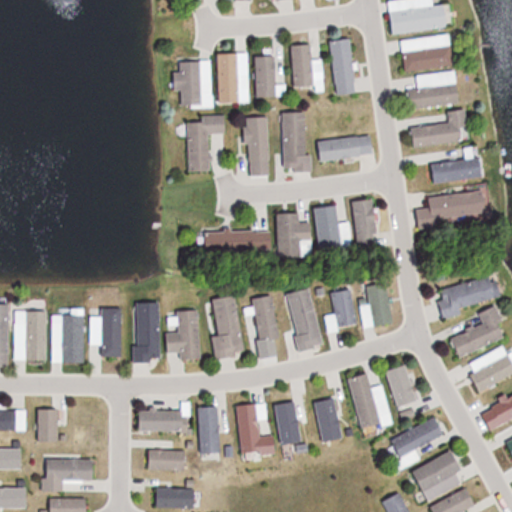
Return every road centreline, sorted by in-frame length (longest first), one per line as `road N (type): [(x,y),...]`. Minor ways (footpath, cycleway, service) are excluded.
road 1 (residential): [(510,511),(421,334),(368,0)]
road 2 (residential): [(421,334),(238,381),(0,385)]
road 3 (residential): [(393,176),(231,194)]
road 4 (residential): [(370,9),(210,27)]
road 5 (residential): [(120,386),(118,511)]
